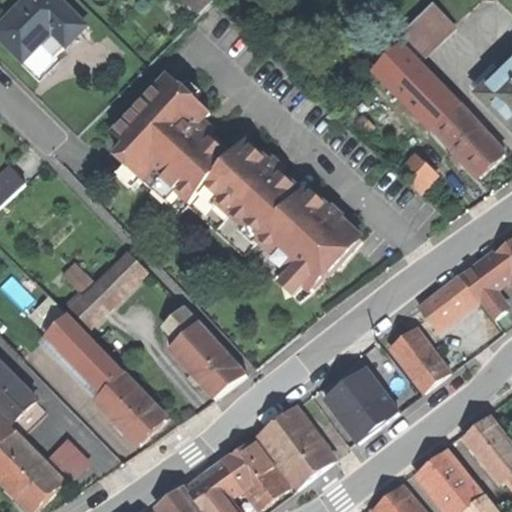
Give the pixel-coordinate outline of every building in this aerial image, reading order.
[(31,0),(19,12),(0,30),(0,41),(23,65),(54,35),(67,49),(86,31),(56,0),(31,0)] [(192,0),(210,13),(219,0),(192,0)] [(405,38),(425,58),(455,29),(436,9),(405,38)] [(36,79),(67,49),(54,35),(23,65),(36,79)] [(384,69),(440,130),(463,109),(406,49),(384,69)] [(511,67),(481,98),(511,130),(511,67)] [(346,266),(364,246),(341,225),(344,222),(332,211),(329,214),(306,193),(300,200),(277,180),(283,173),(271,162),(265,169),(243,149),(233,160),(209,138),(212,135),(201,125),(208,117),(165,79),(144,102),(142,101),(110,137),(124,150),(114,162),(124,171),(115,180),(131,194),(140,185),(151,195),(147,200),(174,224),(186,210),(244,261),(246,258),(300,307),(317,293),(330,278),(333,280),(346,266)] [(436,134),(480,183),(494,170),(507,158),(463,109),(440,130),(436,134)] [(401,177),(423,197),(439,179),(417,159),(401,177)] [(27,189),(11,172),(0,181),(0,206),(3,210),(27,189)] [(511,246),(496,258),(508,275),(511,279),(511,246)] [(69,307),(90,329),(147,273),(131,256),(97,289),(85,300),(81,296),(69,307)] [(504,278),(508,275),(496,258),(495,257),(464,280),(479,300),(483,305),(496,296),(509,286),(504,278)] [(65,279),(81,296),(85,300),(97,289),(76,267),(65,279)] [(465,311),(479,300),(464,280),(450,291),(465,311)] [(437,332),(465,311),(450,291),(422,312),(437,332)] [(510,315),(496,296),(483,305),(497,324),(510,315)] [(172,325),(187,342),(202,328),(187,312),(172,325)] [(55,334),(72,352),(88,336),(71,319),(55,334)] [(187,342),(172,355),(217,404),(233,392),(250,380),(202,328),(187,342)] [(394,353),(427,397),(441,386),(453,377),(420,333),(394,353)] [(68,356),(106,396),(125,378),(127,376),(88,336),(72,352),(68,356)] [(0,413),(12,426),(26,413),(38,401),(0,363),(0,413)] [(328,404),(360,447),(380,432),(399,418),(367,375),(328,404)] [(98,404),(141,449),(156,435),(172,420),(154,402),(151,405),(125,378),(106,396),(98,404)] [(337,466),(297,412),(259,440),(299,494),(319,479),(337,466)] [(481,431),(467,442),(503,489),(511,481),(511,442),(494,420),(481,431)] [(0,452),(15,437),(0,421),(0,452)] [(0,480),(31,511),(40,511),(49,504),(66,487),(15,437),(0,452),(0,480)] [(76,437),(59,455),(86,481),(103,462),(76,437)] [(265,511),(278,503),(292,492),(256,442),(226,465),(243,489),(260,511),(265,511)] [(437,466),(423,476),(451,511),(472,511),(486,502),(450,456),(437,466)] [(211,511),(223,504),(243,489),(226,465),(189,492),(203,511),(211,511)] [(390,502),(378,511),(422,511),(404,490),(390,502)] [(161,511),(199,511),(187,494),(161,511)] [(497,511),(488,501),(486,502),(472,511),(497,511)]
